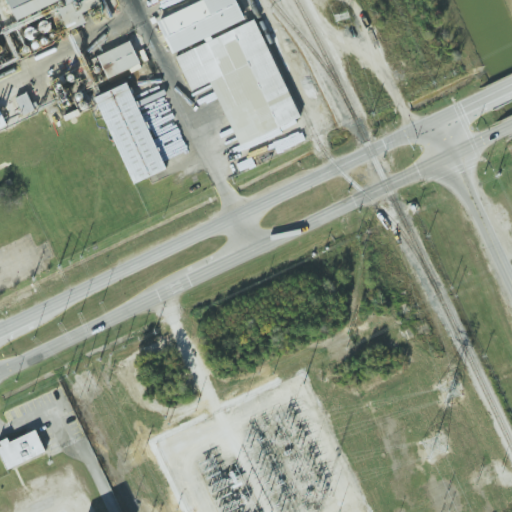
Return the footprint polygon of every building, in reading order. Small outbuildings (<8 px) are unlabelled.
[(60,0),(16,22),(5,0),(60,0)] [(157,22),(203,0),(234,0),(244,19),(172,53),(157,22)] [(96,55),(128,40),(139,62),(106,77),(96,55)] [(132,183),(94,97),(126,82),(165,168),(132,183)] [(34,109),(26,92),(14,98),(22,114),(34,109)] [(45,452),(35,430),(8,441),(8,440),(0,442),(0,456),(5,469),(45,452)]
